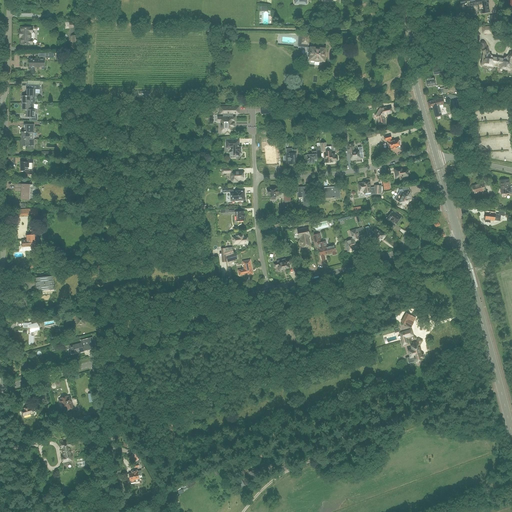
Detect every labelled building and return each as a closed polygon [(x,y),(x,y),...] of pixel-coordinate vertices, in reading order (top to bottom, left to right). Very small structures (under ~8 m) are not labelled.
[(466,3),(467,7),(478,5),(479,12),(481,11),(481,14),(490,12),(488,4),(489,3),(488,0),(459,0),(461,4),(466,3)] [(498,14),(490,16),(490,18),(488,18),(489,23),(491,22),(491,23),(500,21),(498,14)] [(34,32),(31,32),(31,28),(21,28),(21,44),(31,44),(32,44),(32,40),(34,40),(34,39),(35,37),(35,35),(35,34),(35,33),(34,32)] [(302,34),(301,44),(309,45),(310,35),(302,34)] [(71,35),(71,49),(79,49),(79,36),(71,35)] [(497,67),(498,58),(496,58),(495,58),(491,57),(490,55),(489,55),(487,48),(486,47),(485,43),(484,43),(481,43),(481,45),(482,49),(482,50),(483,51),(483,54),(484,54),(483,55),(482,56),(483,57),(482,61),(482,62),(481,62),(481,63),(481,64),(481,65),(482,66),(483,66),(484,65),(485,65),(497,67)] [(324,60),(325,49),(311,48),(308,48),(307,52),(311,53),(311,55),(309,55),(309,57),(310,58),(310,59),(315,60),(314,62),(319,62),(320,60),(324,60)] [(501,58),(498,58),(497,67),(503,68),(504,69),(507,69),(507,70),(508,70),(509,70),(509,71),(510,70),(511,70),(511,69),(511,68),(511,67),(510,67),(511,64),(511,63),(511,60),(511,59),(511,58),(511,51),(511,53),(510,53),(507,57),(507,58),(506,58),(504,59),(504,60),(501,59),(501,58)] [(40,57),(39,59),(29,59),(29,67),(28,67),(28,69),(31,69),(31,74),(34,74),(34,67),(45,67),(45,59),(45,58),(55,58),(55,52),(46,52),(46,53),(38,53),(38,57),(40,57)] [(434,78),(426,79),(427,86),(435,85),(434,78)] [(23,96),(22,103),(34,104),(34,103),(35,103),(35,89),(39,89),(40,85),(40,84),(27,84),(27,89),(26,96),(23,96)] [(428,102),(429,108),(433,107),(435,117),(441,115),(439,105),(444,104),(442,98),(428,102)] [(34,109),(34,104),(22,103),(22,110),(26,110),(26,117),(37,117),(37,113),(35,113),(35,109),(34,109)] [(218,117),(218,121),(222,121),(222,125),(221,125),(221,127),(222,127),(222,133),(225,133),(225,134),(230,134),(230,133),(235,133),(235,128),(233,128),(233,126),(234,126),(233,126),(233,124),(234,124),(234,123),(233,123),(233,122),(235,122),(235,117),(233,117),(233,114),(239,113),(239,106),(220,107),(220,114),(223,114),(223,117),(218,117)] [(391,108),(390,109),(390,107),(383,108),(380,108),(376,115),(376,117),(378,117),(379,124),(380,124),(380,125),(385,124),(384,119),(383,119),(383,116),(384,114),(387,113),(387,114),(391,113),(391,112),(392,111),(391,108)] [(34,124),(24,124),(24,132),(22,132),(22,139),(34,139),(34,132),(34,124)] [(400,147),(400,146),(401,145),(401,142),(398,142),(398,139),(391,141),(390,139),(391,139),(390,135),(384,137),(385,141),(388,140),(390,148),(392,147),(393,149),(396,148),(396,149),(400,149),(400,147)] [(34,146),(34,139),(22,139),(21,146),(28,146),(28,149),(33,149),(33,146),(34,146)] [(239,139),(226,140),(226,148),(231,148),(231,152),(230,152),(230,158),(235,158),(235,156),(241,155),(241,153),(241,147),(239,147),(239,139)] [(326,143),(321,143),(321,153),(325,152),(325,154),(325,158),(326,158),(326,162),(332,162),(332,161),(336,161),(337,161),(337,160),(337,158),(337,157),(336,157),(335,157),(335,154),(332,154),(332,147),(326,147),(326,143)] [(353,143),(347,144),(348,154),(350,154),(351,161),(355,160),(355,158),(359,157),(360,159),(364,158),(362,146),(358,147),(358,149),(355,150),(353,143)] [(312,151),(312,154),(309,154),(309,155),(305,155),(304,156),(304,158),(305,160),(304,161),(305,164),(307,164),(309,163),(309,164),(315,163),(314,160),(317,160),(317,153),(321,153),(320,147),(316,147),(316,151),(312,151)] [(283,156),(283,161),(286,161),(286,163),(290,162),(290,164),(296,164),(296,153),(297,153),(297,150),(286,150),(286,155),(286,156),(283,156)] [(277,151),(267,151),(268,161),(270,161),(270,163),(277,162),(277,151)] [(33,159),(33,157),(27,156),(27,162),(21,162),(21,171),(26,171),(26,174),(32,174),(32,171),(29,170),(28,170),(29,168),(29,163),(33,163),(33,159)] [(406,168),(395,169),(396,178),(398,178),(399,179),(400,179),(401,179),(402,178),(402,177),(407,176),(407,171),(406,168)] [(238,180),(244,180),(243,174),(242,174),(242,172),(236,172),(230,172),(231,181),(232,183),(238,182),(238,180)] [(501,189),(497,189),(498,193),(501,193),(505,193),(509,192),(509,193),(511,193),(511,187),(509,187),(509,179),(500,180),(501,189)] [(369,182),(358,183),(360,192),(364,191),(364,196),(375,194),(381,194),(381,186),(374,185),(374,187),(370,188),(369,182)] [(484,191),(485,191),(483,183),(473,186),(475,193),(477,193),(478,193),(479,192),(483,191),(484,191)] [(22,184),(15,184),(15,191),(22,191),(22,199),(29,199),(29,188),(33,188),(33,185),(22,184)] [(403,188),(399,189),(400,192),(399,193),(395,199),(399,202),(399,203),(398,206),(402,208),(404,205),(405,203),(407,204),(409,201),(411,201),(412,199),(410,185),(402,187),(403,188)] [(296,188),(294,188),(294,193),(298,193),(298,196),(298,197),(303,197),(303,207),(310,206),(309,196),(306,196),(305,187),(296,187),(296,188)] [(335,199),(340,198),(340,187),(324,188),(324,198),(335,198),(335,199)] [(233,188),(223,188),(223,192),(231,192),(231,201),(236,200),(236,199),(245,199),(244,193),(243,193),(243,191),(234,192),(233,188)] [(276,200),(276,197),(276,196),(278,196),(278,194),(281,194),(281,189),(277,189),(277,188),(268,188),(268,194),(271,194),(271,198),(271,200),(276,200)] [(244,211),(235,212),(235,215),(236,215),(237,221),(244,221),(244,217),(245,216),(244,215),(244,211)] [(485,219),(485,222),(490,222),(490,220),(494,220),(500,221),(500,215),(504,216),(505,212),(499,211),(499,214),(486,213),(486,215),(484,216),(484,218),(485,219)] [(387,225),(388,223),(389,223),(390,220),(394,223),(394,222),(396,224),(401,217),(393,212),(393,213),(392,212),(388,218),(386,217),(384,220),(383,222),(387,225)] [(350,231),(353,239),(345,241),(348,251),(349,251),(350,252),(352,251),(352,250),(354,250),(353,249),(358,248),(357,244),(355,245),(355,243),(361,241),(359,236),(364,234),(362,227),(350,231)] [(376,234),(372,239),(377,243),(382,237),(385,237),(386,235),(385,234),(384,233),(381,233),(376,229),(373,232),(371,231),(371,230),(370,230),(369,227),(365,227),(368,236),(371,235),(373,232),(376,234)] [(308,228),(298,229),(299,238),(300,238),(301,240),(300,241),(300,242),(299,242),(300,243),(300,244),(302,243),(302,246),(310,245),(309,239),(309,240),(308,237),(310,237),(310,236),(309,236),(308,228)] [(37,229),(29,230),(30,235),(27,235),(27,241),(23,241),(23,247),(31,246),(31,249),(32,249),(32,250),(33,251),(34,251),(35,250),(35,249),(36,249),(35,245),(40,245),(39,239),(35,240),(35,237),(38,237),(37,229)] [(312,235),(314,243),(322,241),(320,233),(312,235)] [(237,236),(237,237),(233,237),(234,243),(239,242),(239,244),(247,243),(246,236),(244,237),(244,234),(239,235),(239,236),(237,236)] [(336,254),(336,252),(336,251),(334,245),(327,247),(326,242),(317,244),(318,248),(320,256),(321,255),(322,261),(325,260),(324,254),(332,253),(333,255),(336,254)] [(221,248),(222,262),(227,262),(226,256),(234,253),(233,248),(233,247),(221,248)] [(278,251),(277,247),(266,250),(268,256),(271,256),(270,253),(278,251)] [(234,253),(226,256),(228,262),(237,259),(236,253),(234,253)] [(285,259),(276,261),(277,263),(274,264),(275,267),(278,266),(279,270),(280,272),(282,271),(283,269),(290,268),(289,265),(292,264),(291,259),(285,260),(285,259)] [(250,261),(245,261),(245,262),(243,262),(244,267),(246,266),(247,269),(239,270),(240,275),(247,273),(248,275),(252,274),(250,261)] [(53,276),(35,278),(37,296),(55,294),(53,276)] [(406,312),(401,322),(411,327),(413,323),(407,320),(410,314),(406,312)] [(39,325),(38,323),(32,324),(31,323),(29,324),(23,323),(23,328),(30,328),(31,332),(30,332),(30,334),(29,334),(29,345),(34,345),(34,334),(34,335),(34,331),(40,330),(39,328),(40,327),(39,325)] [(414,336),(412,329),(399,333),(403,345),(408,344),(406,338),(414,336)] [(82,343),(70,346),(72,354),(78,352),(79,353),(84,351),(83,348),(86,348),(86,347),(93,345),(92,338),(81,341),(82,343)] [(407,358),(409,363),(423,359),(424,358),(424,357),(424,355),(423,355),(421,354),(419,346),(422,341),(419,339),(415,345),(411,346),(412,349),(408,350),(410,357),(407,358)] [(64,395),(60,397),(61,400),(59,400),(60,403),(62,403),(63,407),(64,407),(65,410),(68,409),(68,410),(73,408),(70,396),(65,398),(64,395)] [(24,409),(22,410),(23,416),(34,413),(32,407),(29,408),(29,407),(24,408),(24,409)] [(79,417),(81,423),(92,420),(90,415),(79,417)] [(38,434),(29,437),(31,442),(40,440),(38,434)] [(60,440),(61,448),(63,448),(64,457),(62,457),(62,461),(72,460),(70,446),(73,446),(72,441),(68,442),(68,441),(63,442),(63,440),(60,440)] [(247,471),(249,478),(273,470),(271,463),(247,471)] [(138,471),(137,470),(131,471),(132,473),(129,474),(128,474),(128,475),(128,476),(128,477),(129,477),(130,477),(131,483),(135,482),(135,480),(139,479),(138,476),(142,475),(141,471),(138,471)] [(234,479),(239,488),(245,485),(240,476),(234,479)]
